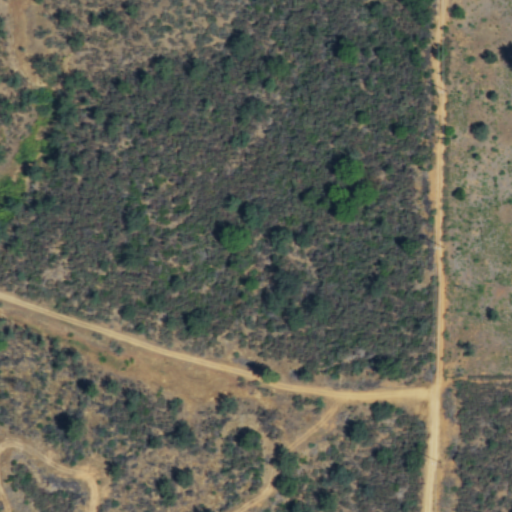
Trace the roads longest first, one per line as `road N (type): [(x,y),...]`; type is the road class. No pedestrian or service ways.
road 1 (track): [(0,444),(18,442),(87,476),(90,511),(241,506),(263,491),(274,458),(317,424),(337,393)]
road 2 (track): [(433,393),(441,120),(433,57),(441,0)]
road 3 (track): [(337,393),(281,385),(0,294)]
